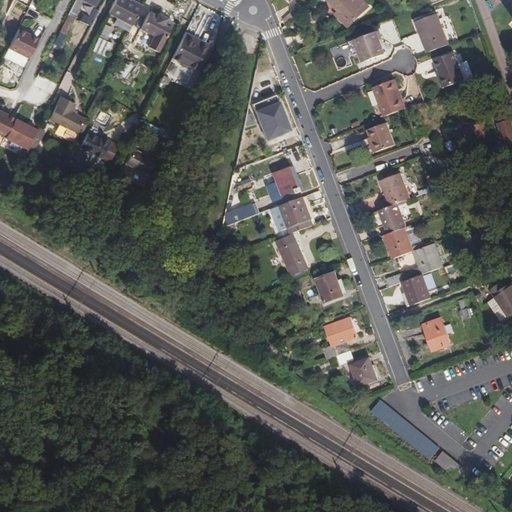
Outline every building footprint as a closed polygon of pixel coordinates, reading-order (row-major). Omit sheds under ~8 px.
[(128,31),(141,6),(130,0),(129,2),(126,0),(114,0),(108,13),(117,18),(114,24),(128,31)] [(328,0),(328,1),(338,11),(335,15),(348,27),(369,8),(361,0),(328,0)] [(290,19),(292,21),(302,13),(299,10),(290,19)] [(158,51),(169,30),(172,23),(149,11),(140,29),(153,36),(148,46),(158,51)] [(428,52),(450,44),(438,13),(416,21),(428,52)] [(82,14),(79,21),(89,25),(92,18),(82,14)] [(61,28),(58,33),(64,36),(73,20),(67,16),(61,28)] [(109,38),(112,28),(103,25),(100,36),(109,38)] [(152,36),(134,26),(119,53),(125,57),(131,44),(144,51),(152,36)] [(16,32),(7,50),(26,60),(36,42),(16,32)] [(206,47),(195,42),(196,39),(184,33),(181,37),(171,58),(178,62),(180,66),(183,67),(186,66),(194,70),(206,47)] [(375,33),(348,43),(353,57),(362,54),(364,62),(384,54),(375,33)] [(111,44),(98,38),(92,50),(105,56),(111,44)] [(207,45),(196,39),(195,42),(206,47),(207,45)] [(454,52),(436,59),(446,86),(464,79),(454,52)] [(128,78),(134,65),(125,61),(119,74),(128,78)] [(394,80),(391,81),(398,98),(401,97),(394,80)] [(398,98),(391,81),(373,88),(384,118),(405,110),(406,110),(401,97),(398,98)] [(273,129),(287,123),(274,94),(252,104),(254,111),(266,140),(276,136),(273,129)] [(62,137),(73,143),(84,120),(71,113),(74,105),(60,98),(50,120),(67,128),(62,137)] [(0,136),(4,138),(13,120),(0,113),(0,136)] [(251,116),(246,115),(243,126),(257,129),(251,116)] [(511,127),(509,118),(499,122),(506,141),(511,139),(511,127)] [(36,132),(13,120),(4,138),(26,150),(27,149),(32,139),(36,132)] [(290,130),(287,123),(273,129),(276,136),(290,130)] [(370,138),(376,153),(395,146),(388,124),(368,131),(370,138)] [(489,138),(484,126),(469,131),(474,143),(489,138)] [(32,139),(39,142),(44,131),(38,128),(36,132),(32,139)] [(100,138),(87,132),(79,149),(72,163),(92,173),(99,159),(108,163),(118,144),(101,135),(100,138)] [(32,139),(27,149),(34,152),(39,142),(32,139)] [(153,161),(131,150),(125,163),(146,174),(153,161)] [(301,192),(291,167),(273,174),(278,188),(272,191),(275,199),(283,196),(285,200),(297,195),(297,194),(301,192)] [(399,204),(411,199),(402,174),(382,182),(391,206),(399,204)] [(312,219),(303,197),(278,206),(287,229),(312,219)] [(408,226),(399,204),(391,206),(380,211),(389,233),(406,227),(408,226)] [(225,217),(223,227),(224,226),(235,223),(252,216),(249,209),(225,217)] [(235,223),(224,226),(227,234),(238,230),(235,223)] [(414,250),(406,227),(389,233),(385,235),(394,258),(414,250)] [(291,277),(309,269),(294,234),(276,241),(291,277)] [(435,243),(414,250),(420,266),(387,279),(390,287),(403,282),(423,274),(444,267),(435,243)] [(216,262),(230,257),(226,247),(218,250),(216,262)] [(468,266),(465,258),(455,262),(458,270),(468,266)] [(336,272),(315,279),(324,303),(344,296),(336,272)] [(403,282),(412,305),(432,297),(423,274),(403,282)] [(501,284),(491,290),(509,315),(511,313),(511,286),(506,290),(501,284)] [(467,298),(460,300),(468,328),(474,326),(467,298)] [(327,359),(337,356),(351,350),(348,342),(359,338),(351,316),(323,327),(330,345),(323,348),(327,359)] [(441,318),(423,324),(433,351),(451,344),(441,318)] [(282,353),(273,343),(267,349),(276,358),(282,353)] [(351,350),(337,356),(340,364),(354,358),(351,350)] [(370,358),(350,365),(358,387),(378,380),(370,358)] [(430,459),(439,448),(381,399),(371,411),(430,459)] [(443,451),(436,461),(454,476),(456,473),(462,466),(443,451)]
